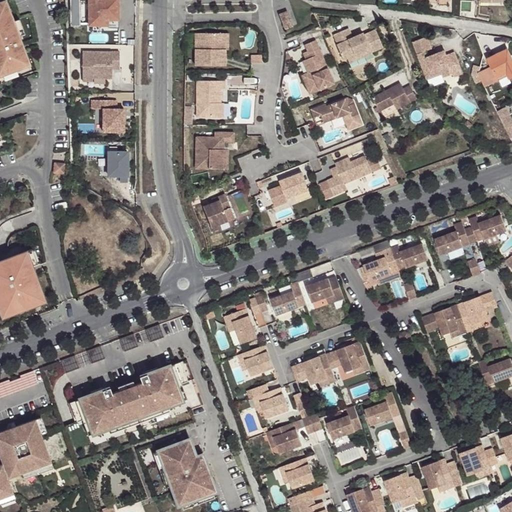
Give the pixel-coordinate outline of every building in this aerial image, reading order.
[(118,0),(89,0),(90,26),(119,26),(118,0)] [(6,2),(0,4),(0,78),(17,72),(30,67),(22,45),(21,45),(19,39),(19,38),(14,23),(6,2)] [(294,26),(288,11),(281,14),(287,29),(294,26)] [(20,21),(14,23),(19,38),(25,36),(20,21)] [(347,25),(333,31),(337,40),(336,41),(342,56),(347,54),(361,48),(363,53),(371,50),(370,48),(381,43),(374,26),(362,31),(362,30),(351,34),(347,25)] [(222,49),(222,33),(196,33),(196,65),(225,65),(226,49),(222,49)] [(310,76),(305,78),(311,93),(336,83),(317,39),(306,43),(309,50),(304,52),(307,59),(314,74),(310,76)] [(490,48),(489,43),(488,41),(479,43),(481,53),(491,51),(490,48)] [(440,61),(438,57),(428,61),(425,55),(429,53),(424,42),(410,48),(423,78),(430,75),(433,82),(435,85),(452,77),(454,80),(462,77),(453,56),(445,60),(440,61)] [(361,48),(347,54),(349,59),(363,53),(361,48)] [(101,51),(83,51),(82,80),(93,80),(93,77),(105,77),(105,68),(112,68),(120,68),(120,51),(105,51),(105,53),(101,53),(101,51)] [(511,61),(507,51),(487,60),(492,69),(478,76),(484,89),(498,82),(497,79),(506,74),(508,77),(509,79),(511,77),(511,61)] [(303,74),(305,78),(310,76),(314,74),(307,59),(304,60),(309,72),(303,74)] [(0,85),(6,83),(19,78),(17,72),(0,78),(0,85)] [(497,79),(498,82),(508,77),(506,74),(497,79)] [(430,75),(423,78),(426,85),(433,82),(430,75)] [(226,85),(249,85),(249,76),(227,76),(226,85)] [(219,103),(221,103),(221,89),(225,89),(225,81),(197,80),(197,116),(219,116),(219,103)] [(387,92),(374,99),(381,113),(396,105),(399,111),(419,100),(412,87),(405,90),(402,84),(391,90),(392,92),(389,94),(387,92)] [(123,131),(123,107),(116,107),(116,99),(91,98),(91,107),(103,107),(102,130),(123,131)] [(347,114),(353,128),(364,124),(355,102),(349,105),(346,99),(327,106),(326,104),(312,109),(316,117),(323,115),(326,123),(344,115),(347,114)] [(350,129),(353,128),(347,114),(344,115),(350,129)] [(323,115),(316,117),(319,125),(326,123),(323,115)] [(466,123),(463,127),(468,131),(471,127),(466,123)] [(235,142),(235,132),(216,132),(216,137),(198,136),(197,168),(224,168),(225,149),(222,149),(222,142),(225,142),(235,142)] [(353,161),(367,156),(365,149),(351,155),(351,157),(353,161)] [(127,150),(108,150),(107,173),(119,174),(119,179),(127,179),(127,150)] [(327,198),(349,189),(346,184),(361,178),(374,172),(369,160),(367,156),(353,161),(351,157),(337,162),(342,174),(321,183),(327,198)] [(369,160),(374,172),(383,169),(378,156),(369,160)] [(310,190),(303,172),(281,181),(283,185),(288,199),(310,190)] [(394,175),(387,178),(391,185),(398,182),(394,175)] [(363,184),(361,178),(346,184),(349,189),(363,184)] [(288,199),(283,185),(270,190),(277,207),(290,202),(288,199)] [(220,200),(214,202),(204,206),(212,227),(236,217),(227,193),(219,196),(220,200)] [(117,214),(128,220),(133,210),(122,205),(117,214)] [(471,226),(463,229),(469,244),(483,239),(491,236),(506,231),(500,215),(478,223),(476,216),(468,219),(471,226)] [(440,255),(469,244),(463,229),(461,222),(454,224),(456,231),(434,239),(440,255)] [(87,241),(95,263),(119,254),(111,233),(87,241)] [(377,260),(362,266),(368,281),(398,270),(390,248),(387,240),(372,246),(377,260)] [(397,245),(390,248),(398,270),(427,259),(422,244),(400,252),(397,245)] [(27,252),(21,254),(27,268),(32,266),(27,252)] [(21,254),(0,261),(0,312),(38,298),(27,268),(21,254)] [(119,254),(95,263),(98,271),(121,262),(119,254)] [(475,259),(467,261),(473,276),(480,274),(475,259)] [(362,266),(355,269),(355,270),(362,283),(368,281),(362,266)] [(309,269),(294,274),(297,282),(298,282),(312,277),(309,269)] [(398,270),(368,281),(370,286),(386,280),(386,283),(401,277),(400,274),(398,270)] [(335,275),(305,286),(311,302),(333,293),(336,301),(343,298),(335,275)] [(298,282),(297,282),(290,284),(292,291),(281,296),(270,300),(276,315),(291,310),(306,304),(298,282)] [(411,282),(404,285),(409,300),(416,297),(411,282)] [(491,292),(486,293),(491,309),(496,307),(491,292)] [(333,293),(325,297),(328,304),(336,301),(333,293)] [(486,293),(456,305),(465,327),(487,319),(484,311),(491,309),(486,293)] [(256,298),(261,313),(268,310),(263,295),(256,298)] [(0,319),(40,304),(38,298),(0,312),(0,319)] [(249,300),(254,315),(261,313),(256,298),(249,300)] [(306,304),(291,310),(292,314),(307,308),(306,304)] [(465,327),(456,305),(427,316),(432,330),(439,328),(442,335),(465,327)] [(246,309),(224,317),(227,325),(234,322),(236,330),(242,344),(257,338),(246,309)] [(421,317),(427,333),(432,330),(427,316),(421,317)] [(234,322),(227,325),(229,332),(236,330),(234,322)] [(158,324),(144,329),(149,342),(163,337),(158,324)] [(407,332),(396,336),(400,346),(411,342),(407,332)] [(133,333),(119,339),(124,352),(138,346),(133,333)] [(368,364),(359,342),(337,350),(331,353),(325,354),(331,370),(336,368),(342,365),(345,373),(352,370),(368,364)] [(266,345),(243,353),(249,369),(252,376),(274,367),(266,345)] [(100,346),(86,351),(91,364),(104,359),(100,346)] [(243,353),(238,355),(244,371),(249,369),(243,353)] [(331,370),(325,354),(303,363),(296,365),(290,367),(296,382),(297,382),(302,380),(308,378),(311,385),(318,383),(333,377),(331,370)] [(74,355),(60,361),(65,373),(79,368),(74,355)] [(478,362),(486,385),(511,375),(511,365),(510,359),(488,367),(485,359),(478,362)] [(180,361),(174,363),(181,382),(188,380),(180,361)] [(110,387),(75,400),(82,420),(88,435),(108,427),(168,405),(187,398),(181,382),(174,363),(139,376),(142,382),(112,393),(110,387)] [(368,364),(352,370),(354,375),(369,369),(368,364)] [(32,371),(19,376),(20,376),(24,388),(37,384),(32,371)] [(20,376),(9,381),(13,392),(24,388),(20,376)] [(333,377),(318,383),(320,388),(335,382),(333,377)] [(8,379),(0,382),(0,396),(0,397),(13,392),(9,381),(8,379)] [(259,396),(270,392),(267,384),(252,390),(255,397),(259,396)] [(270,392),(259,396),(265,411),(267,418),(290,410),(281,387),(270,392)] [(391,392),(384,395),(386,402),(364,410),(370,426),(384,421),(400,415),(391,392)] [(299,412),(306,409),(300,394),(293,396),(299,412)] [(255,397),(254,397),(259,413),(265,411),(259,396),(255,397)] [(75,400),(70,402),(77,422),(82,420),(75,400)] [(168,405),(108,427),(110,433),(170,410),(168,405)] [(354,406),(346,409),(348,416),(326,424),(332,440),(346,435),(362,429),(354,406)] [(316,414),(309,417),(315,432),(322,430),(318,419),(316,414)] [(400,415),(384,421),(386,425),(401,420),(400,415)] [(308,435),(315,432),(309,417),(302,420),(305,427),(308,435)] [(0,498),(13,493),(8,478),(22,473),(51,462),(35,419),(0,431),(0,498)] [(302,420),(294,423),(297,430),(305,427),(302,420)] [(283,427),(272,431),(278,446),(280,454),(303,445),(297,430),(294,423),(283,427)] [(362,429),(346,435),(348,439),(363,434),(362,429)] [(280,454),(272,431),(267,433),(275,455),(280,454)] [(406,431),(398,434),(404,449),(411,446),(406,431)] [(511,433),(501,438),(509,461),(511,459),(511,433)] [(189,439),(158,450),(171,485),(178,504),(181,503),(215,491),(204,461),(191,466),(188,459),(195,457),(189,439)] [(482,445),(459,453),(468,476),(490,467),(489,465),(484,450),(482,445)] [(491,447),(484,450),(489,465),(497,462),(491,447)] [(158,450),(153,453),(166,487),(171,485),(158,450)] [(345,463),(360,456),(358,450),(349,455),(347,451),(340,454),(345,463)] [(204,461),(202,454),(195,457),(188,459),(191,466),(204,461)] [(307,458),(284,467),(290,482),(292,489),(315,481),(307,458)] [(445,459),(422,467),(430,490),(437,487),(453,481),(446,464),(445,459)] [(454,461),(446,464),(453,481),(455,487),(462,484),(460,479),(454,461)] [(51,462),(22,473),(24,479),(53,468),(51,462)] [(284,467),(279,468),(285,484),(290,482),(284,467)] [(490,467),(468,476),(460,479),(462,484),(492,473),(490,467)] [(407,473),(385,481),(393,504),(416,495),(415,493),(409,478),(407,473)] [(417,475),(409,478),(415,493),(422,490),(417,475)] [(453,481),(437,487),(439,492),(455,487),(453,481)] [(370,487),(347,495),(349,501),(353,511),(370,511),(378,509),(377,507),(372,492),(370,487)] [(379,489),(372,492),(377,507),(383,505),(385,504),(379,489)] [(217,496),(215,491),(181,503),(183,509),(217,496)] [(294,506),(298,504),(313,499),(310,492),(295,497),(291,499),(294,506)] [(13,493),(0,498),(0,503),(0,504),(15,499),(13,493)] [(419,505),(416,495),(393,504),(395,509),(413,502),(415,507),(419,505)] [(313,499),(298,504),(300,511),(326,511),(323,503),(316,506),(313,499)] [(511,511),(511,499),(497,508),(499,511),(511,511)]
